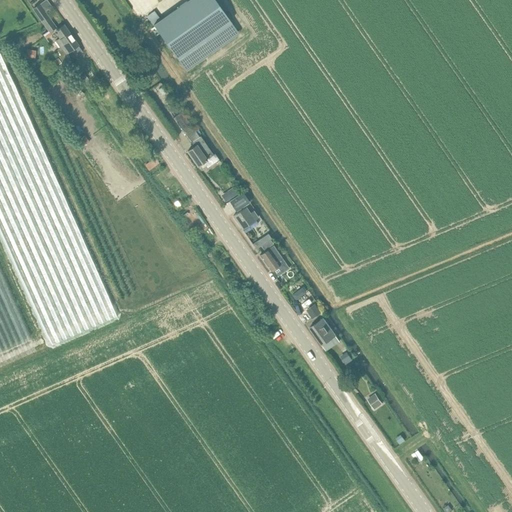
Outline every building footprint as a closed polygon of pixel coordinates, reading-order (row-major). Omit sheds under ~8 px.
[(232,21),(216,0),(186,0),(154,23),(179,59),(232,21)] [(60,46),(58,48),(58,50),(62,56),(65,54),(71,49),(76,56),(83,51),(78,44),(64,24),(59,28),(58,27),(57,28),(40,4),(34,8),(33,8),(39,17),(49,31),(44,34),(45,36),(50,32),(50,31),(54,28),(55,31),(54,31),(55,33),(56,32),(60,37),(56,40),(60,46)] [(33,44),(31,54),(41,56),(43,46),(33,44)] [(64,63),(69,59),(65,54),(60,57),(64,63)] [(164,94),(160,96),(165,104),(169,101),(164,94)] [(199,137),(182,111),(174,117),(191,142),(191,143),(194,147),(188,151),(198,165),(206,160),(214,154),(203,140),(201,136),(199,137)] [(149,170),(159,163),(156,158),(146,165),(149,170)] [(176,190),(182,187),(179,181),(173,185),(176,190)] [(239,182),(230,191),(235,196),(244,188),(239,182)] [(242,192),(229,201),(237,211),(249,203),(242,192)] [(250,213),(246,207),(233,216),(242,228),(257,218),(253,212),(250,213)] [(263,237),(267,244),(279,236),(275,229),(263,237)] [(262,253),(260,255),(270,270),(271,271),(272,270),(278,266),(281,271),(285,272),(289,269),(283,260),(273,246),(269,249),(268,249),(262,253)] [(292,285),(298,281),(291,271),(285,275),(292,285)] [(316,304),(307,310),(313,318),(322,312),(316,304)] [(322,345),(330,339),(335,335),(323,318),(310,327),(322,345)] [(375,409),(383,404),(375,393),(367,399),(375,409)]
